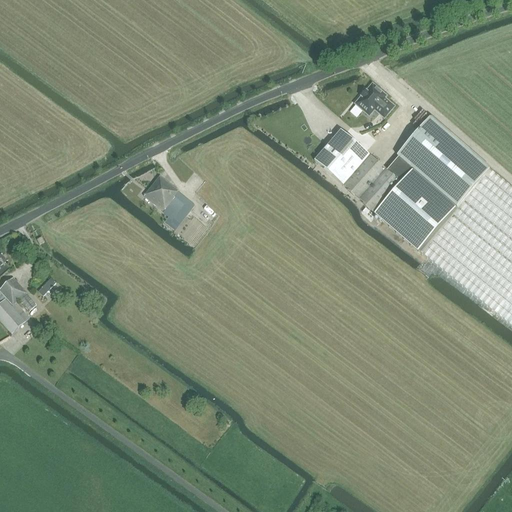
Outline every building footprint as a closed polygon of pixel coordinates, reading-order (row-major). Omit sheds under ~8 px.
[(361,98),(362,98),(355,105),(369,117),(374,111),(384,120),(394,108),(384,100),(386,98),(372,86),(366,93),(361,98)] [(398,157),(399,159),(387,172),(401,184),(413,171),(458,210),(491,170),(430,119),(398,157)] [(314,162),(343,187),(370,157),(341,131),(314,162)] [(401,184),(387,172),(370,157),(343,187),(375,214),(401,184)] [(401,184),(375,214),(495,316),(511,295),(511,187),(491,170),(458,210),(413,171),(401,184)] [(178,194),(178,192),(160,177),(144,198),(164,214),(175,199),(174,198),(178,194)] [(0,255),(0,279),(9,271),(4,265),(6,264),(6,261),(1,256),(0,255)] [(0,293),(0,322),(12,336),(30,319),(16,304),(20,301),(30,313),(36,307),(26,295),(27,294),(13,279),(0,290),(0,292),(13,307),(12,308),(0,293)] [(38,293),(43,298),(56,284),(51,279),(38,293)]
